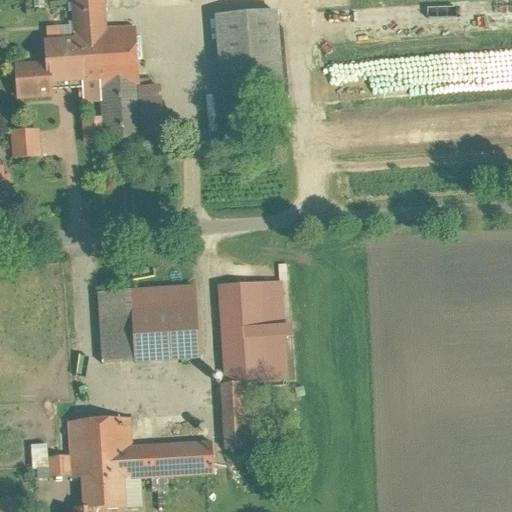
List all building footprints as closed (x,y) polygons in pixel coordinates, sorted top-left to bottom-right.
[(93,134),(136,133),(133,21),(105,22),(104,0),(71,0),(72,28),(42,29),(43,56),(12,57),(13,93),(92,91),(93,134)] [(276,96),(272,10),(208,12),(212,99),(276,96)] [(14,136),(14,162),(45,162),(45,136),(14,136)] [(6,182),(6,167),(0,167),(0,200),(13,201),(12,182),(6,182)] [(285,285),(214,288),(220,447),(250,445),(248,389),(289,388),(285,285)] [(187,291),(97,295),(100,366),(190,361),(187,291)] [(120,418),(60,421),(64,511),(122,511),(121,489),(203,485),(201,444),(121,448),(120,418)]
